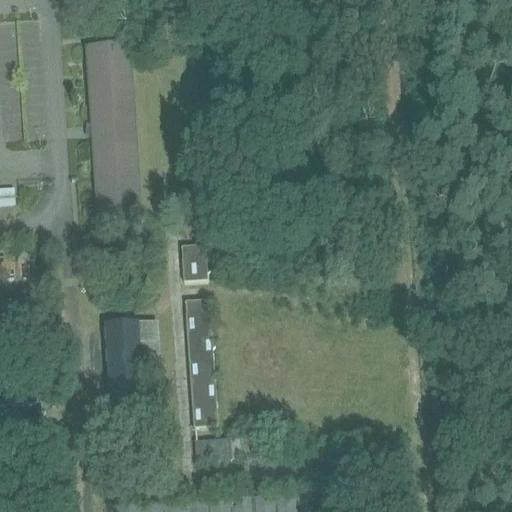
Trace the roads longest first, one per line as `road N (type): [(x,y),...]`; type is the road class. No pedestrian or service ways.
road 1 (unknown): [(82,511),(62,230)]
road 2 (unknown): [(45,0),(62,230)]
